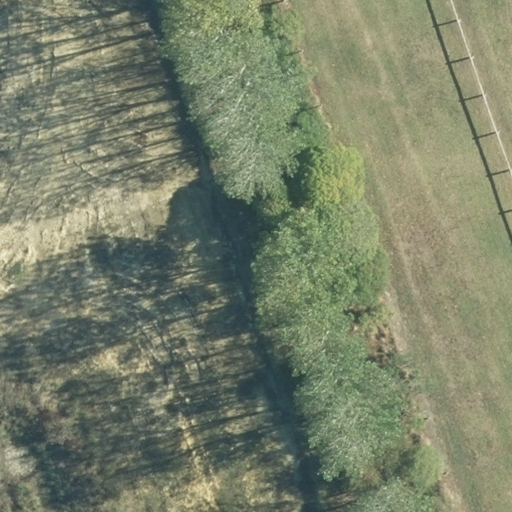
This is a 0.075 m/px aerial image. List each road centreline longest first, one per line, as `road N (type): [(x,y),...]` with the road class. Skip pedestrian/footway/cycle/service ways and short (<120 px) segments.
road 1 (residential): [(113,152),(240,511)]
road 2 (residential): [(59,0),(113,152)]
road 3 (residential): [(0,226),(113,152)]
